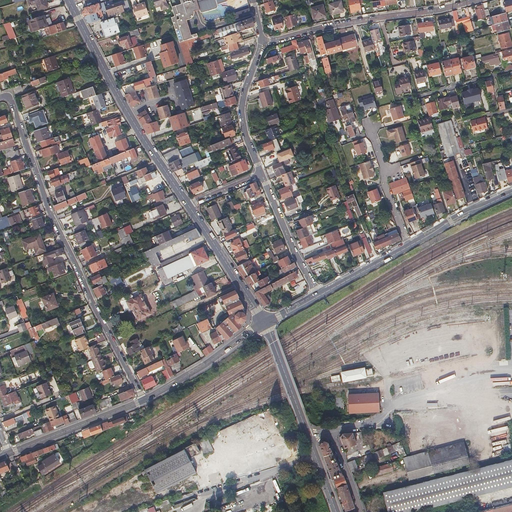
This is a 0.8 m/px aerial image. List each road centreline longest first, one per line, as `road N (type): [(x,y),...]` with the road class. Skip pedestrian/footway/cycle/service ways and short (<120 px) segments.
road 1 (residential): [(144,400),(50,213),(10,98),(0,97)]
road 2 (tertiary): [(188,205),(72,7)]
road 3 (residential): [(479,0),(260,42)]
road 4 (tertiary): [(335,511),(264,323)]
road 5 (secondary): [(144,400),(9,453)]
road 6 (secondary): [(264,323),(144,400)]
road 7 (tertiary): [(264,323),(188,205)]
road 8 (residential): [(261,173),(242,117),(260,42)]
road 9 (residential): [(261,173),(317,295)]
road 10 (residential): [(408,246),(369,122)]
